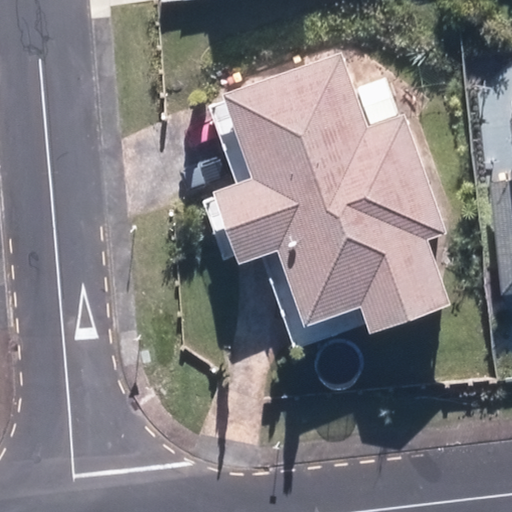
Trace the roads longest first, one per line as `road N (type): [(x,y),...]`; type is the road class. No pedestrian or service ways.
road 1 (residential): [(76,511),(35,0)]
road 2 (residential): [(349,511),(511,493)]
